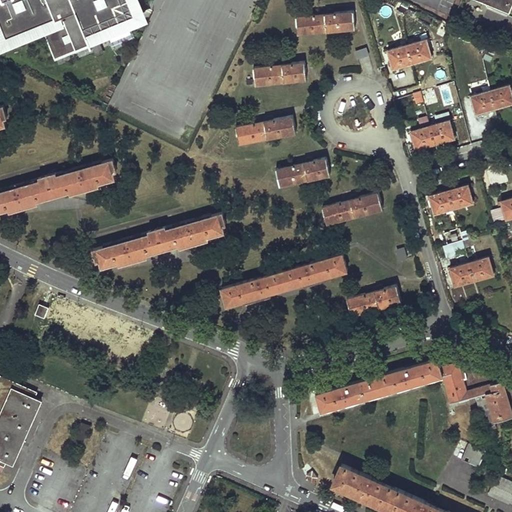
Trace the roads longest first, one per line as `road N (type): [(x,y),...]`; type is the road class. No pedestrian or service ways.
road 1 (residential): [(250,354),(0,253)]
road 2 (residential): [(11,502),(53,414),(64,408),(209,457)]
road 3 (residential): [(279,365),(448,327)]
road 4 (residential): [(448,327),(410,174)]
road 5 (residential): [(284,487),(279,365)]
